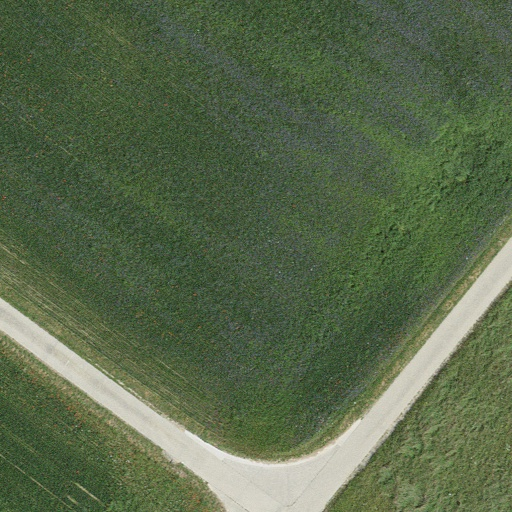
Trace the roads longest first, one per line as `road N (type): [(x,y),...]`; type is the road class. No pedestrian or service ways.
road 1 (unknown): [(0,316),(271,511)]
road 2 (track): [(511,265),(308,511)]
